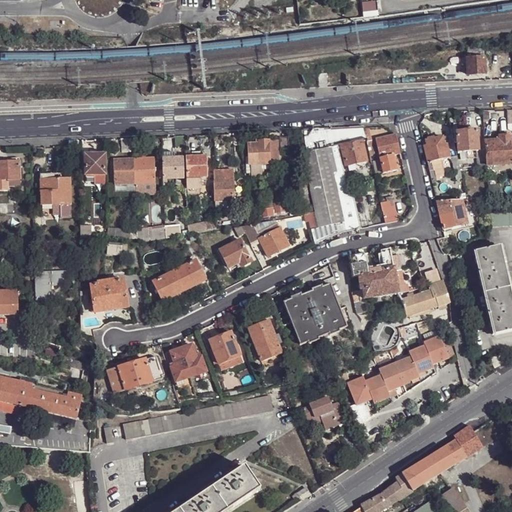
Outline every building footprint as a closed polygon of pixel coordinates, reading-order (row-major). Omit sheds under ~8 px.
[(485,73),(485,56),(467,58),(468,74),(485,73)] [(327,87),(327,73),(318,73),(318,87),(327,87)] [(305,131),(307,153),(327,149),(341,146),(362,141),(366,141),(364,128),(305,131)] [(478,152),(476,132),(457,133),(457,134),(457,137),(458,153),(478,152)] [(511,162),(511,159),(510,134),(499,135),(499,138),(485,139),(487,164),(511,162)] [(395,135),(375,139),(379,160),(383,173),(383,175),(398,172),(394,154),(399,153),(395,135)] [(185,149),(184,136),(174,137),(175,149),(185,149)] [(161,150),(160,138),(151,138),(151,151),(161,150)] [(290,150),(290,138),(280,138),(281,150),(290,150)] [(450,159),(446,145),(444,146),(443,138),(425,142),(427,149),(424,150),(427,164),(431,163),(439,162),(450,159)] [(130,153),(130,139),(122,139),(123,153),(130,153)] [(277,141),(260,141),(260,144),(249,144),(250,156),(247,156),(247,168),(252,168),(252,176),(263,175),(262,164),(278,163),(277,141)] [(366,161),(362,141),(341,146),(342,150),(345,165),(349,165),(364,161),(366,161)] [(327,149),(343,222),(345,232),(355,230),(361,229),(360,223),(357,211),(351,183),(346,184),(340,151),(342,150),(341,146),(327,149)] [(343,222),(327,149),(307,153),(310,191),(315,216),(318,227),(343,222)] [(86,156),(86,177),(105,177),(105,156),(104,156),(104,154),(96,154),(96,156),(86,156)] [(485,167),(484,154),(476,156),(477,169),(485,167)] [(207,178),(206,157),(185,158),(186,179),(199,178),(207,178)] [(184,178),(183,158),(162,159),(163,179),(165,180),(182,179),(184,178)] [(134,160),(114,161),(115,186),(135,185),(134,160)] [(134,160),(135,185),(135,191),(155,190),(154,160),(134,160)] [(379,160),(373,162),(376,175),(383,173),(379,160)] [(364,161),(349,165),(350,172),(366,169),(364,161)] [(22,181),(22,162),(0,163),(0,182),(11,181),(22,181)] [(439,162),(431,163),(435,179),(443,177),(439,162)] [(462,180),(458,163),(454,164),(452,164),(455,182),(462,180)] [(234,201),(233,172),(214,172),(215,202),(233,201),(234,201)] [(62,174),(42,175),(42,206),(53,205),(61,205),(61,215),(62,217),(72,217),(71,179),(62,179),(62,174)] [(105,177),(86,177),(86,185),(105,185),(105,177)] [(200,187),(199,178),(186,179),(186,188),(200,187)] [(11,181),(0,182),(0,193),(12,193),(12,188),(11,181)] [(299,184),(300,199),(309,198),(307,184),(299,184)] [(255,215),(256,220),(299,212),(297,199),(283,201),(283,202),(260,206),(262,214),(255,215)] [(385,225),(397,222),(392,201),(380,204),(385,225)] [(467,225),(461,201),(436,203),(442,231),(467,225)] [(53,205),(42,206),(42,216),(53,216),(53,205)] [(369,208),(357,211),(360,223),(372,220),(369,208)] [(511,212),(489,214),(489,227),(511,226),(511,212)] [(308,217),(314,216),(313,213),(304,215),(305,223),(309,223),(308,217)] [(316,228),(318,227),(315,216),(314,216),(308,217),(309,223),(310,229),(316,228)] [(215,222),(215,227),(243,222),(243,217),(215,220),(215,222)] [(293,244),(280,218),(245,225),(249,232),(254,242),(263,237),(272,255),(293,244)] [(187,226),(188,234),(215,229),(215,227),(215,222),(187,226)] [(343,222),(318,227),(316,228),(318,243),(335,234),(345,232),(343,222)] [(245,225),(237,226),(242,236),(249,232),(245,225)] [(179,226),(164,229),(164,236),(164,238),(180,235),(179,226)] [(81,227),(81,236),(91,236),(91,227),(81,227)] [(137,241),(137,231),(108,229),(108,238),(137,241)] [(148,239),(164,236),(164,229),(148,231),(148,239)] [(148,231),(148,230),(137,231),(137,241),(148,239),(148,231)] [(240,241),(219,252),(227,269),(239,263),(241,268),(251,263),(240,241)] [(127,258),(129,245),(109,243),(108,256),(127,258)] [(511,331),(511,312),(497,248),(477,252),(496,335),(511,331)] [(391,257),(389,249),(379,251),(382,270),(376,271),(371,273),(367,273),(364,254),(348,257),(351,277),(357,277),(359,291),(361,291),(363,299),(367,299),(395,294),(396,293),(391,257)] [(395,294),(396,295),(408,293),(407,286),(403,287),(398,255),(391,257),(396,293),(395,294)] [(204,282),(195,263),(174,273),(184,292),(204,282)] [(52,285),(67,285),(67,270),(34,270),(35,300),(52,299),(52,285)] [(184,292),(174,273),(153,283),(163,303),(184,292)] [(336,281),(334,278),(316,285),(318,289),(330,285),(335,283),(336,281)] [(91,287),(95,315),(128,309),(128,307),(124,282),(91,287)] [(449,303),(443,283),(429,287),(430,292),(411,297),(405,299),(404,299),(400,300),(406,318),(449,303)] [(291,325),(299,346),(307,343),(308,345),(318,341),(317,339),(328,335),(329,337),(339,333),(338,331),(345,328),(330,285),(318,289),(306,294),(301,295),(291,299),(283,303),(291,325)] [(0,292),(0,317),(21,317),(21,292),(0,292)] [(363,299),(358,300),(360,315),(370,314),(367,299),(363,299)] [(282,356),(270,322),(248,330),(261,364),(282,356)] [(240,356),(231,332),(210,341),(212,349),(209,350),(212,357),(215,356),(218,364),(219,364),(239,356),(240,356)] [(362,379),(345,386),(355,412),(363,409),(362,406),(371,402),(373,407),(389,401),(388,398),(396,395),(395,392),(410,386),(409,385),(419,381),(417,378),(434,371),(432,368),(449,362),(448,360),(440,340),(437,333),(423,338),(425,343),(422,345),(424,348),(408,354),(410,359),(377,372),(380,377),(364,383),(362,379)] [(448,337),(440,340),(448,360),(456,357),(448,337)] [(48,344),(45,355),(57,359),(60,347),(48,344)] [(192,378),(207,373),(202,358),(197,360),(192,346),(181,351),(192,378)] [(192,378),(181,351),(171,355),(176,367),(171,369),(177,384),(192,378)] [(505,364),(500,355),(491,359),(495,368),(505,364)] [(239,356),(219,364),(221,370),(241,363),(239,356)] [(161,382),(154,359),(117,370),(124,393),(161,382)] [(85,374),(87,367),(67,361),(64,368),(75,371),(85,374)] [(113,396),(124,393),(117,370),(106,373),(113,396)] [(75,371),(71,383),(81,386),(85,374),(75,371)] [(322,377),(323,384),(331,382),(331,379),(332,379),(331,375),(322,377)] [(84,399),(0,377),(0,411),(17,416),(19,408),(35,412),(78,423),(84,399)] [(271,397),(131,424),(133,439),(274,412),(271,397)] [(310,406),(303,409),(308,421),(321,416),(322,420),(325,429),(346,421),(339,402),(331,404),(328,397),(309,404),(310,406)] [(35,412),(19,408),(17,416),(33,420),(35,412)] [(308,421),(309,425),(322,420),(321,416),(308,421)] [(108,443),(115,442),(112,427),(105,429),(108,443)] [(361,508),(362,511),(381,511),(483,448),(474,433),(471,427),(453,438),(455,441),(425,461),(402,473),(396,478),(397,481),(381,494),(360,507),(361,508)] [(229,511),(260,492),(245,469),(179,511),(229,511)] [(310,496),(306,489),(298,495),(303,502),(310,496)] [(460,511),(466,508),(453,490),(439,500),(446,511),(460,511)]
